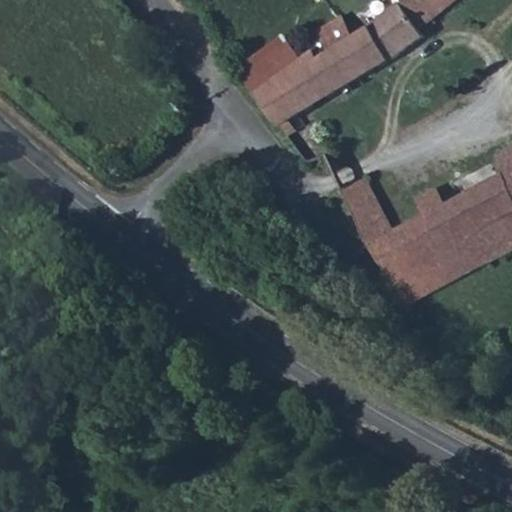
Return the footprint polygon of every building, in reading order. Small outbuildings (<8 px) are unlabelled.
[(408,0),(371,30),(389,63),(424,38),(420,32),(460,0),(408,0)] [(290,123),(389,63),(371,30),(356,40),(341,20),(307,41),(314,52),(303,61),(255,95),(281,129),(290,123)] [(237,71),(255,95),(303,61),(286,36),(237,71)] [(288,138),(296,132),(290,123),(281,129),(288,138)] [(506,176),(445,207),(428,216),(394,234),(368,246),(410,307),(437,293),(511,255),(511,149),(496,158),(506,176)] [(343,192),(353,212),(377,200),(366,180),(343,192)] [(421,203),(428,216),(445,207),(438,194),(421,203)] [(394,234),(377,200),(353,212),(359,226),(368,246),(394,234)]
